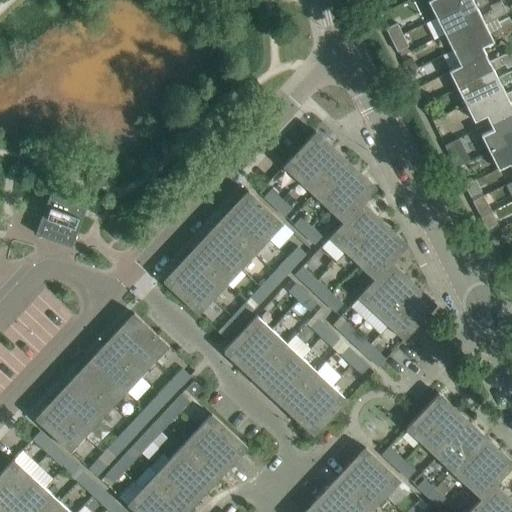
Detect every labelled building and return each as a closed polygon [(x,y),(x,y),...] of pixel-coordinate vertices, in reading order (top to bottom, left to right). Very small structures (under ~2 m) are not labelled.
[(428,0),(436,17),(460,6),(457,0),(428,0)] [(457,0),(460,6),(436,17),(445,33),(468,22),(464,14),(475,9),(477,8),(488,2),(487,0),(457,0)] [(477,8),(475,9),(464,14),(468,22),(445,33),(453,49),(476,38),(472,30),(483,25),(485,24),(507,13),(501,1),(490,6),(492,10),(481,16),(477,8)] [(485,24),(483,25),(472,30),(476,38),(453,49),(461,65),(461,66),(485,53),(482,46),(494,41),(493,40),(511,30),(511,23),(509,17),(498,22),(500,26),(489,32),(485,24)] [(391,40),(402,34),(397,23),(386,28),(391,40)] [(402,34),(391,40),(397,51),(408,46),(402,34)] [(485,53),(461,66),(461,65),(449,70),(457,87),(481,76),(485,84),(496,78),(497,77),(493,69),(504,64),(506,68),(511,64),(511,52),(511,50),(489,61),(485,53)] [(511,70),(497,77),(496,78),(485,84),(481,76),(457,87),(466,104),(489,92),(493,100),(504,94),(505,93),(501,85),(511,79),(511,70)] [(511,90),(505,93),(504,94),(493,100),(489,92),(466,104),(474,121),(486,115),(490,122),(511,110),(511,106),(510,102),(511,100),(511,90)] [(511,110),(490,122),(493,129),(481,135),(490,152),(511,140),(511,137),(509,132),(511,130),(511,110)] [(511,130),(509,132),(511,137),(511,140),(490,152),(498,169),(510,163),(509,162),(511,160),(511,130)] [(325,138),(315,131),(282,166),(298,180),(331,145),(324,139),(325,138)] [(338,151),(338,152),(331,145),(298,180),(313,194),(346,159),(345,158),(338,151)] [(354,166),(347,160),(346,159),(313,194),(328,209),(361,174),(354,167),(354,166)] [(368,179),(367,180),(361,174),(328,209),(342,222),(359,206),(363,202),(376,188),(373,185),(368,179)] [(470,197),(481,191),(475,179),(464,184),(470,197)] [(273,207),(281,198),(271,189),(264,198),(273,207)] [(41,217),(35,233),(50,239),(52,233),(74,241),(88,203),(51,190),(41,217)] [(239,199),(240,199),(234,205),(269,238),(283,223),(248,190),(245,193),(239,199)] [(478,213),(489,207),(483,195),(472,201),(478,213)] [(281,198),(273,207),(284,216),(292,207),(281,198)] [(363,202),(359,206),(342,222),(329,236),(345,251),(378,216),(375,214),(370,208),(369,208),(363,202)] [(222,219),(220,221),(255,254),(269,238),(234,205),(227,213),(226,212),(222,219)] [(486,229),(498,223),(491,211),(480,217),(486,229)] [(304,235),(311,226),(301,216),(293,224),(304,235)] [(386,223),(379,218),(378,216),(345,251),(360,265),(393,230),(385,224),(386,223)] [(211,228),(212,229),(206,236),(241,269),(255,254),(220,221),(218,223),(211,228)] [(311,226),(304,235),(313,244),(321,236),(311,226)] [(494,245),(506,239),(500,227),(488,233),(494,245)] [(116,229),(111,234),(120,243),(125,238),(116,229)] [(400,236),(399,236),(393,230),(360,265),(373,278),(374,279),(390,261),(391,262),(408,244),(405,242),(400,236)] [(199,243),(199,242),(194,248),(191,251),(227,284),(241,269),(206,236),(199,243)] [(288,256),(296,263),(304,255),(296,247),(288,256)] [(184,258),(184,259),(177,266),(213,299),(227,284),(191,251),(190,253),(184,258)] [(274,271),(282,279),(296,263),(288,256),(274,271)] [(390,261),(374,279),(373,278),(357,296),(373,311),(406,276),(399,270),(400,269),(393,263),(391,262),(390,261)] [(166,278),(163,281),(199,314),(213,299),(177,266),(172,272),(171,272),(166,278)] [(310,288),(317,281),(301,267),(294,274),(310,288)] [(260,286),(268,294),(282,279),(274,271),(260,286)] [(413,282),(406,276),(373,311),(388,325),(421,290),(419,288),(413,282)] [(325,302),(332,295),(317,281),(310,288),(325,302)] [(298,301),(306,292),(296,282),(288,290),(298,301)] [(245,301),(253,309),(268,294),(260,286),(245,301)] [(429,297),(423,292),(421,290),(388,325),(403,339),(436,304),(429,297)] [(306,292),(298,301),(308,311),(316,302),(306,292)] [(332,295),(325,302),(334,311),(341,304),(332,295)] [(231,316),(239,324),(253,309),(245,301),(231,316)] [(126,322),(120,328),(155,361),(169,346),(134,313),(131,316),(125,321),(126,322)] [(256,314),(237,335),(224,350),(239,364),(272,328),(256,314)] [(239,324),(231,316),(222,326),(230,333),(239,324)] [(320,337),(328,329),(318,319),(310,327),(320,337)] [(348,338),(356,331),(344,320),(337,328),(348,338)] [(108,341),(106,343),(141,376),(155,361),(120,328),(113,335),(112,335),(108,341)] [(254,378),(287,343),(272,328),(239,364),(254,378)] [(328,329),(320,337),(330,347),(338,338),(328,329)] [(364,352),(371,344),(356,331),(348,338),(364,352)] [(97,351),(98,351),(92,358),(127,391),(141,376),(106,343),(103,346),(97,351)] [(254,378),(269,392),(302,357),(287,343),(254,378)] [(364,352),(378,366),(385,359),(371,344),(364,352)] [(351,365),(359,357),(348,346),(340,355),(351,365)] [(284,406),(287,403),(317,371),(302,357),(269,392),(284,406)] [(359,357),(351,365),(359,374),(368,366),(359,357)] [(84,364),(80,371),(78,373),(113,406),(127,391),(92,358),(85,365),(84,364)] [(182,386),(190,377),(182,369),(173,378),(182,386)] [(299,420),(332,385),(317,371),(287,403),(284,406),(299,420)] [(70,381),(63,388),(99,421),(113,406),(78,373),(75,375),(70,380),(70,381)] [(159,393),(168,401),(182,386),(173,378),(159,393)] [(185,389),(194,397),(202,388),(193,380),(185,389)] [(347,399),(333,386),(332,385),(299,420),(314,434),(347,399)] [(57,394),(52,400),(49,403),(85,436),(99,421),(63,388),(57,395),(57,394)] [(171,404),(180,412),(194,397),(185,389),(171,404)] [(145,408),(154,416),(168,401),(159,393),(145,408)] [(446,400),(438,393),(405,428),(421,442),(453,407),(452,406),(446,399),(446,400)] [(42,410),(42,411),(35,418),(71,451),(85,436),(49,403),(48,405),(42,410)] [(157,419),(166,426),(180,412),(171,404),(157,419)] [(463,414),(456,409),(453,407),(421,442),(436,456),(469,421),(462,415),(463,414)] [(131,423),(139,431),(154,416),(145,408),(131,423)] [(212,413),(198,428),(231,459),(233,461),(247,446),(212,413)] [(143,433),(151,441),(166,426),(157,419),(143,433)] [(476,427),(475,428),(469,421),(436,456),(451,471),(484,435),(482,434),(476,427)] [(116,438),(125,446),(139,431),(131,423),(116,438)] [(233,461),(231,459),(198,428),(184,443),(219,476),(233,461)] [(55,444),(40,430),(31,439),(46,453),(55,444)] [(128,448),(137,456),(151,441),(143,433),(128,448)] [(492,442),(486,437),(484,435),(451,471),(466,485),(499,449),(492,443),(492,442)] [(102,453),(111,461),(125,446),(116,438),(102,453)] [(204,491),(219,476),(184,443),(169,458),(204,491)] [(62,468),(70,458),(55,444),(46,453),(62,468)] [(404,460),(389,446),(381,455),(396,469),(404,460)] [(400,480),(365,447),(351,462),(386,495),(400,480)] [(114,463),(123,471),(137,456),(128,448),(114,463)] [(506,455),(505,455),(499,449),(466,485),(481,498),(491,488),(495,484),(511,466),(511,461),(506,455)] [(111,461),(102,453),(89,467),(97,475),(111,461)] [(0,503),(29,472),(14,458),(0,472),(0,503)] [(77,482),(85,472),(70,458),(62,468),(77,482)] [(169,458),(155,474),(190,506),(204,491),(169,458)] [(404,460),(396,469),(407,479),(415,470),(404,460)] [(386,495),(351,462),(337,477),(372,510),(386,495)] [(123,471),(114,463),(105,473),(113,481),(123,471)] [(0,503),(0,510),(1,511),(20,511),(44,486),(29,472),(0,503)] [(92,496),(100,486),(85,472),(77,482),(92,496)] [(185,511),(190,506),(155,474),(141,489),(166,511),(185,511)] [(370,511),(372,510),(337,477),(323,493),(343,511),(370,511)] [(426,497),(435,488),(424,478),(415,487),(426,497)] [(495,484),(491,488),(481,498),(467,511),(497,511),(510,498),(503,491),(497,486),(495,484)] [(20,511),(48,511),(59,500),(44,486),(20,511)] [(107,510),(116,500),(100,486),(92,496),(107,510)] [(435,488),(426,497),(436,507),(445,498),(435,488)] [(166,511),(141,489),(127,504),(135,511),(166,511)] [(343,511),(323,493),(309,508),(313,511),(343,511)] [(511,511),(511,499),(510,498),(497,511),(511,511)] [(48,511),(71,511),(59,500),(48,511)] [(128,511),(116,500),(107,510),(109,511),(128,511)]
